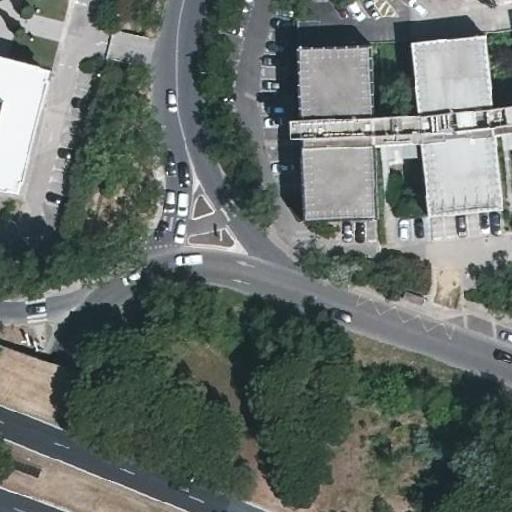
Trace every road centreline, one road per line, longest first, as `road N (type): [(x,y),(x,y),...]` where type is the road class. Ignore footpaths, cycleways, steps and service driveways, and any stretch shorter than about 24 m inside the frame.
road 1 (primary): [(237,511),(0,417)]
road 2 (primary): [(511,363),(285,283)]
road 3 (primary): [(85,305),(8,511)]
road 4 (residential): [(285,283),(189,149)]
road 5 (residential): [(186,0),(173,51),(189,149)]
road 6 (primary): [(285,283),(224,262),(159,263)]
